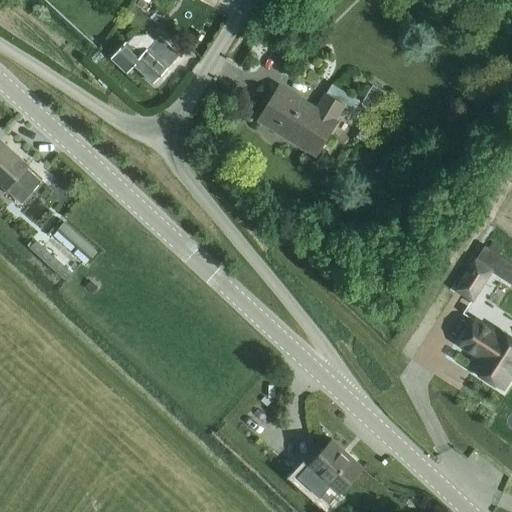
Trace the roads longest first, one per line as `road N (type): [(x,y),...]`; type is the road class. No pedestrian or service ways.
road 1 (tertiary): [(356,405),(0,78)]
road 2 (unclassified): [(356,405),(325,349),(160,143)]
road 3 (unclassified): [(160,143),(0,44)]
road 4 (unclassified): [(160,143),(247,0)]
road 5 (tertiary): [(471,511),(356,405)]
